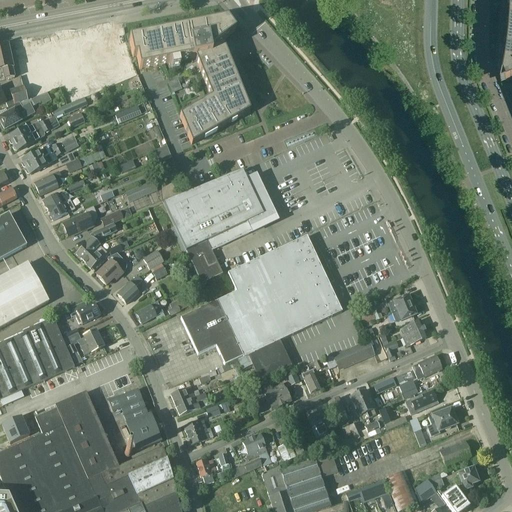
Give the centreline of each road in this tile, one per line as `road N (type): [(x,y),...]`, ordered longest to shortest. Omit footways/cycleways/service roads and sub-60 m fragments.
road 1 (residential): [(454,339),(380,178),(235,0)]
road 2 (residential): [(182,461),(133,338),(52,243),(0,147)]
road 3 (residential): [(182,461),(454,339)]
road 4 (tertiary): [(431,0),(440,86),(511,269)]
road 5 (tertiary): [(511,212),(462,85),(457,0)]
road 6 (residential): [(511,484),(454,339)]
road 7 (residential): [(511,140),(480,58),(479,0)]
road 8 (tertiary): [(139,0),(0,27)]
